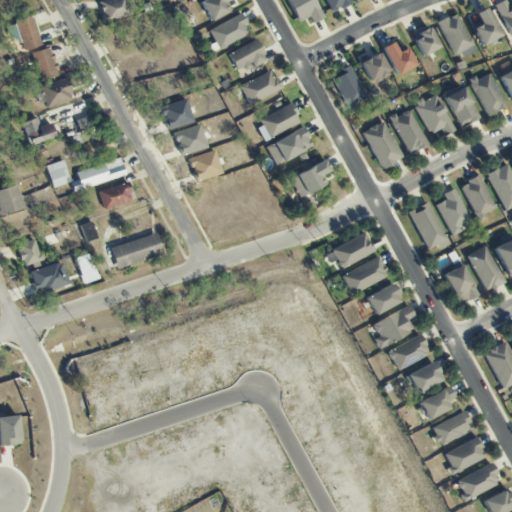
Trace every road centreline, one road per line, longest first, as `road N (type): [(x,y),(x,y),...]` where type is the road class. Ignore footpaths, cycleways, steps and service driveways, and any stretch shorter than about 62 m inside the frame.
road 1 (residential): [(0,333),(296,236),(511,133)]
road 2 (residential): [(262,0),(511,449)]
road 3 (residential): [(56,0),(202,267)]
road 4 (residential): [(59,449),(257,390)]
road 5 (residential): [(46,511),(57,474),(57,423),(16,328)]
road 6 (residential): [(257,390),(327,511)]
road 7 (residential): [(420,0),(297,61)]
